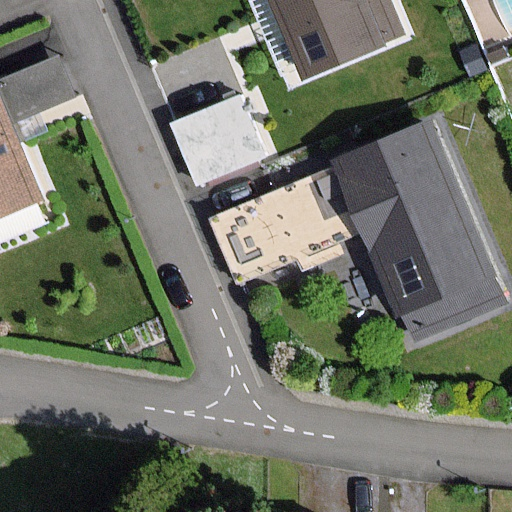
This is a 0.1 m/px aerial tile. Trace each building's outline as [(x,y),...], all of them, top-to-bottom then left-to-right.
[(259,0),(290,77),(303,72),(274,0),(259,0)] [(277,0),(308,73),(402,34),(387,0),(277,0)] [(73,96),(58,59),(9,78),(24,115),(73,96)] [(263,154),(239,99),(181,124),(205,179),(263,154)] [(0,100),(0,211),(39,196),(15,137),(0,100)] [(494,272),(431,124),(342,161),(405,309),(494,272)] [(0,238),(60,211),(51,191),(0,213),(0,238)]
